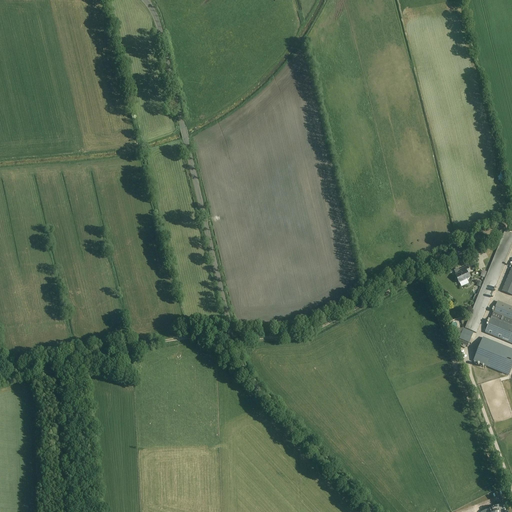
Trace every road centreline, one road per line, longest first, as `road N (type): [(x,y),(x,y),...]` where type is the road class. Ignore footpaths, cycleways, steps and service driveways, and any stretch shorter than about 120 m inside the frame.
road 1 (unclassified): [(370,511),(240,364),(158,25),(144,0)]
road 2 (track): [(233,340),(315,330),(465,253)]
road 3 (track): [(0,382),(168,339),(232,336)]
